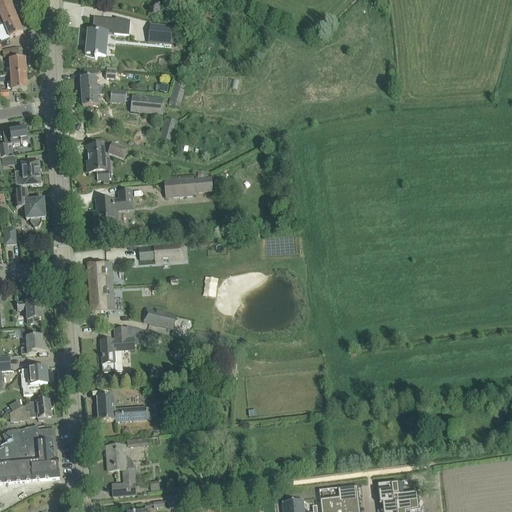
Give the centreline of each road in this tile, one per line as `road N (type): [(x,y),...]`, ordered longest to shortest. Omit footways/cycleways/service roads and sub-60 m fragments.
road 1 (tertiary): [(81,511),(64,270)]
road 2 (tertiary): [(64,270),(53,105)]
